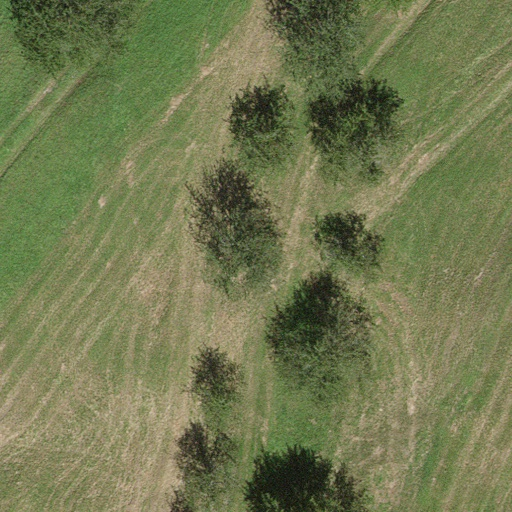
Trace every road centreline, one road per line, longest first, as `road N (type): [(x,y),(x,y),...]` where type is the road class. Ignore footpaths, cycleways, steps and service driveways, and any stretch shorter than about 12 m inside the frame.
road 1 (track): [(421,0),(318,137),(245,439),(237,511)]
road 2 (track): [(149,0),(85,64),(0,178)]
